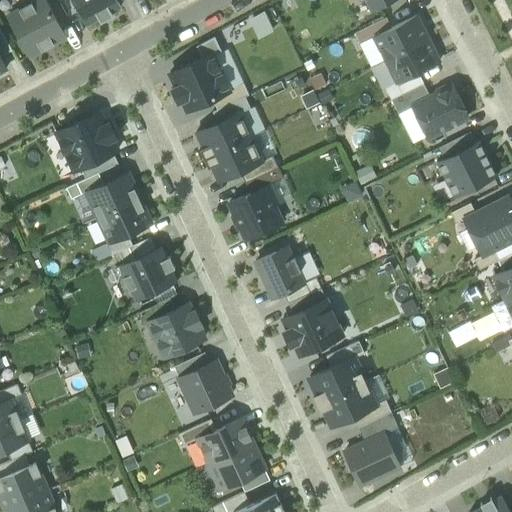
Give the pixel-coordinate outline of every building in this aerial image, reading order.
[(56,20),(45,0),(37,0),(8,15),(30,56),(65,37),(56,20)] [(67,14),(59,0),(45,0),(56,20),(67,14)] [(116,0),(72,0),(86,25),(99,19),(101,22),(113,15),(112,12),(121,7),(118,2),(116,0)] [(367,0),(372,9),(390,0),(367,0)] [(258,34),(274,28),(267,10),(251,16),(258,34)] [(374,36),(385,59),(428,38),(417,15),(391,27),(374,36)] [(374,36),(391,27),(386,17),(355,33),(360,43),(374,36)] [(0,26),(0,56),(12,49),(0,26)] [(212,52),(213,55),(222,51),(215,36),(196,45),(202,57),(212,52)] [(374,36),(360,43),(372,66),(385,59),(374,36)] [(440,61),(428,38),(385,59),(397,82),(418,72),(440,61)] [(228,48),(222,51),(213,55),(229,88),(243,82),(228,48)] [(182,101),(186,110),(212,98),(230,90),(229,88),(213,55),(212,52),(202,57),(185,65),(185,66),(169,74),(175,86),(171,88),(178,103),(182,101)] [(385,59),(372,66),(383,89),(386,88),(397,82),(385,59)] [(391,99),(423,83),(418,72),(397,82),(386,88),(391,99)] [(230,90),(212,98),(217,109),(245,96),(249,94),(243,82),(229,88),(230,90)] [(399,114),(413,106),(431,97),(423,83),(391,99),(399,114)] [(330,84),(317,87),(320,100),(333,98),(330,84)] [(467,117),(452,86),(431,97),(413,106),(428,136),(467,117)] [(314,88),(302,94),(309,108),(321,102),(314,88)] [(212,111),(217,122),(240,111),(240,113),(251,108),(245,96),(217,109),(212,111)] [(255,106),(251,108),(240,113),(251,136),(265,129),(255,106)] [(413,106),(399,114),(414,144),(428,136),(413,106)] [(199,149),(204,158),(251,136),(240,113),(240,111),(217,122),(196,131),(203,147),(199,149)] [(75,126),(57,134),(74,170),(81,167),(113,152),(118,150),(112,139),(116,137),(109,122),(106,124),(100,112),(88,118),(87,116),(74,123),(75,126)] [(262,159),(272,154),(276,153),(265,129),(251,136),(262,159)] [(444,158),(476,142),(470,131),(438,147),(444,158)] [(240,171),(262,160),(262,159),(251,136),(204,158),(208,167),(212,166),(219,181),(240,171)] [(479,140),(476,142),(482,155),(486,153),(479,140)] [(454,197),(497,176),(486,153),(482,155),(476,142),(444,158),(436,162),(454,197)] [(113,152),(81,167),(85,179),(99,173),(118,163),(113,152)] [(272,154),(262,159),(262,160),(240,171),(245,182),(278,166),(272,154)] [(370,164),(355,172),(362,184),(377,177),(370,164)] [(245,182),(250,192),(269,184),(283,177),(278,166),(245,182)] [(86,192),(98,217),(140,198),(128,172),(104,183),(86,192)] [(72,199),(86,192),(104,183),(99,173),(85,179),(66,188),(72,199)] [(229,202),(246,239),(282,222),(274,204),(278,202),(269,184),(250,192),(229,202)] [(83,224),(98,217),(86,192),(72,199),(83,224)] [(478,245),(483,254),(493,249),(511,239),(511,205),(508,197),(475,213),(465,218),(469,227),(478,245)] [(152,223),(140,198),(98,217),(109,242),(110,242),(128,234),(152,223)] [(465,218),(475,213),(470,203),(450,212),(455,223),(465,218)] [(478,245),(469,227),(459,232),(467,250),(478,245)] [(110,242),(109,242),(105,244),(110,255),(118,251),(133,245),(128,234),(110,242)] [(123,262),(155,248),(150,237),(133,245),(118,251),(123,262)] [(130,289),(135,301),(154,292),(172,284),(178,281),(172,269),(175,267),(170,256),(167,257),(161,245),(155,248),(123,262),(118,265),(123,276),(129,290),(130,289)] [(292,258),(287,247),(256,261),(273,297),(284,292),(303,283),(298,272),(301,271),(294,256),(292,258)] [(499,260),(493,249),(483,254),(474,259),(479,270),(498,260),(499,260)] [(498,260),(503,271),(511,266),(511,253),(499,260),(498,260)] [(511,266),(503,271),(494,276),(506,299),(511,296),(511,266)] [(303,283),(284,292),(289,303),(321,288),(316,277),(303,283)] [(159,302),(170,297),(177,294),(172,284),(154,292),(159,302)] [(289,303),(294,314),(326,299),(321,288),(289,303)] [(148,321),(175,308),(170,297),(159,302),(138,312),(143,323),(148,321)] [(294,343),(300,355),(343,335),(326,299),(294,314),(283,319),(288,330),(294,343)] [(502,330),(511,325),(511,310),(506,299),(490,306),(502,330)] [(148,321),(165,356),(205,338),(199,325),(201,324),(195,311),(193,313),(188,302),(175,308),(148,321)] [(294,343),(288,330),(284,332),(290,345),(294,343)] [(326,355),(331,366),(353,356),(353,358),(365,352),(359,340),(326,355)] [(179,376),(209,362),(204,351),(174,365),(179,376)] [(317,402),(364,381),(353,358),(353,356),(331,366),(309,376),(317,393),(314,394),(317,402)] [(191,402),(195,412),(231,395),(215,360),(209,362),(179,376),(184,387),(182,388),(189,403),(191,402)] [(434,374),(441,389),(454,382),(447,367),(434,374)] [(66,379),(70,388),(86,381),(83,372),(66,379)] [(379,374),(364,381),(375,404),(386,399),(390,397),(379,374)] [(364,381),(317,402),(321,410),(324,409),(332,426),(354,416),(376,406),(375,404),(364,381)] [(0,403),(11,399),(22,395),(17,384),(0,390),(0,403)] [(22,395),(11,399),(19,419),(33,414),(24,394),(22,395)] [(0,427),(19,419),(11,399),(0,403),(0,427)] [(376,406),(354,416),(359,426),(391,412),(386,399),(375,404),(376,406)] [(493,403),(478,411),(486,426),(500,419),(493,403)] [(391,412),(359,426),(365,441),(385,432),(398,426),(391,412)] [(19,419),(28,440),(42,434),(33,414),(19,419)] [(209,463),(253,443),(241,417),(216,429),(197,438),(209,463)] [(197,438),(216,429),(211,418),(178,433),(183,444),(197,438)] [(28,440),(19,419),(0,427),(0,451),(6,449),(28,440)] [(398,426),(385,432),(400,465),(413,458),(398,426)] [(344,451),(359,483),(400,465),(385,432),(365,441),(344,451)] [(24,455),(33,451),(28,440),(6,449),(11,460),(24,455)] [(253,443),(209,463),(221,488),(239,480),(265,468),(253,443)] [(0,475),(1,477),(28,466),(24,455),(11,460),(0,464),(0,475)] [(0,477),(0,496),(5,508),(47,490),(36,463),(28,466),(1,477),(0,477)] [(270,479),(265,468),(239,480),(244,491),(270,479)] [(56,511),(47,490),(5,508),(6,511),(56,511)] [(231,511),(232,511),(250,504),(244,491),(211,506),(214,511),(231,511)] [(232,511),(231,511),(284,511),(275,492),(250,504),(232,511)] [(501,494),(469,511),(511,511),(501,494)]
